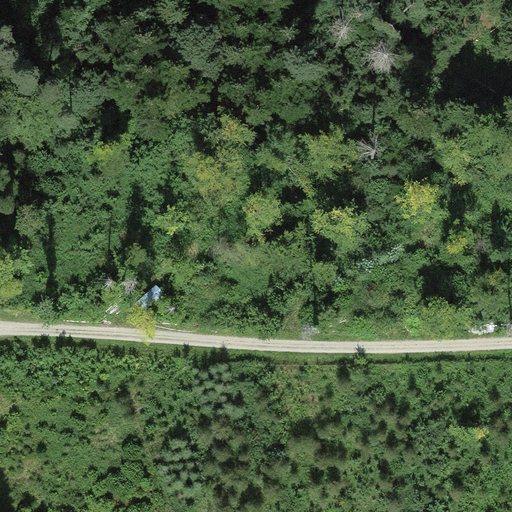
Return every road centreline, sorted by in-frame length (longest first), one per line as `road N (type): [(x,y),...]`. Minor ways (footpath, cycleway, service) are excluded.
road 1 (track): [(0,326),(124,336),(511,342)]
road 2 (track): [(124,336),(189,244),(253,174),(328,120),(424,78)]
